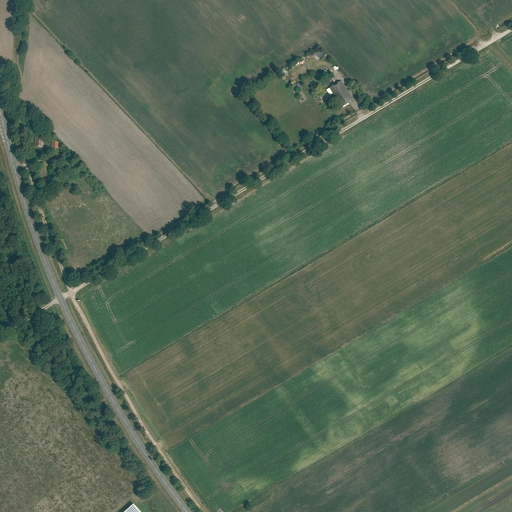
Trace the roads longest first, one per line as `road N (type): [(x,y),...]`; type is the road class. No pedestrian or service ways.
road 1 (track): [(72,291),(480,48)]
road 2 (primary): [(186,511),(114,402),(60,298),(0,113)]
road 3 (track): [(70,289),(22,145),(17,55),(26,0)]
road 4 (track): [(202,511),(118,384),(72,291)]
